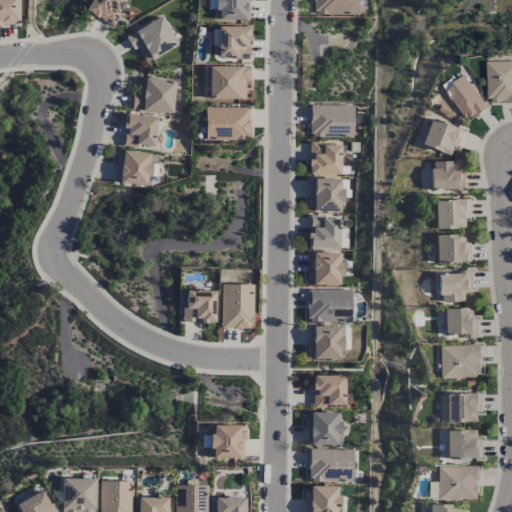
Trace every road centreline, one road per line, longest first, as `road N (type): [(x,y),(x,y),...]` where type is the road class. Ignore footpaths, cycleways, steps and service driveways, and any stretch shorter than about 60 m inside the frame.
road 1 (residential): [(275,359),(195,359),(158,348),(116,323),(60,270),(56,246),(82,174),(101,67),(83,55),(0,56)]
road 2 (residential): [(274,511),(284,0)]
road 3 (residential): [(511,149),(503,182),(511,391),(504,511)]
